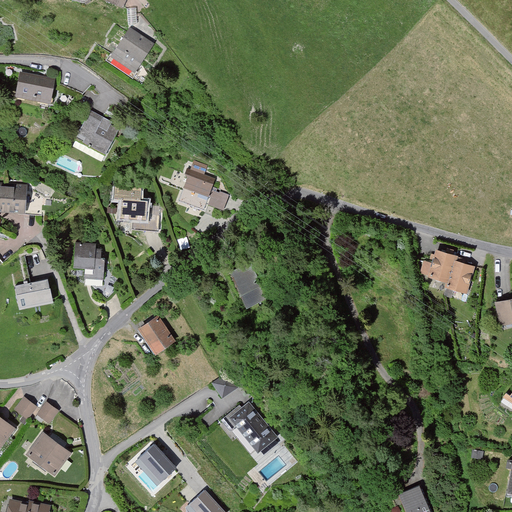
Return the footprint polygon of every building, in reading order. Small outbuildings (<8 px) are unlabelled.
[(152,46),(131,33),(114,61),(134,74),(152,46)] [(54,81),(23,76),(20,101),(51,106),(54,81)] [(118,129),(93,117),(80,142),(105,154),(118,129)] [(206,169),(196,164),(185,191),(214,203),(209,213),(220,218),(228,199),(215,194),(218,186),(202,179),(206,169)] [(0,186),(0,209),(10,209),(9,217),(26,217),(26,187),(15,186),(15,192),(0,191),(0,186)] [(142,189),(117,188),(117,206),(124,207),(123,225),(149,225),(149,204),(142,204),(142,189)] [(95,247),(78,246),(77,273),(87,273),(86,283),(104,284),(105,261),(100,261),(101,251),(95,251),(95,247)] [(460,259),(440,254),(433,281),(452,286),(449,294),(467,298),(474,271),(458,267),(460,259)] [(251,266),(232,275),(248,310),(267,301),(251,266)] [(49,283),(18,289),(23,312),(54,305),(49,283)] [(511,303),(499,307),(505,330),(511,328),(511,303)] [(175,347),(159,322),(142,333),(158,357),(175,347)] [(227,377),(216,386),(225,398),(237,389),(227,377)] [(36,411),(26,403),(20,411),(29,419),(36,411)] [(57,414),(48,406),(39,418),(48,426),(57,414)] [(278,442),(249,406),(242,412),(240,410),(222,424),(232,436),(239,431),(260,457),(278,442)] [(0,448),(13,432),(0,422),(0,448)] [(69,458),(45,439),(30,458),(55,477),(69,458)] [(176,468),(154,444),(136,461),(157,485),(176,468)] [(473,449),(472,458),(482,459),(483,451),(473,449)] [(430,511),(421,487),(403,494),(410,511),(430,511)] [(226,511),(206,489),(187,506),(193,511),(226,511)]
